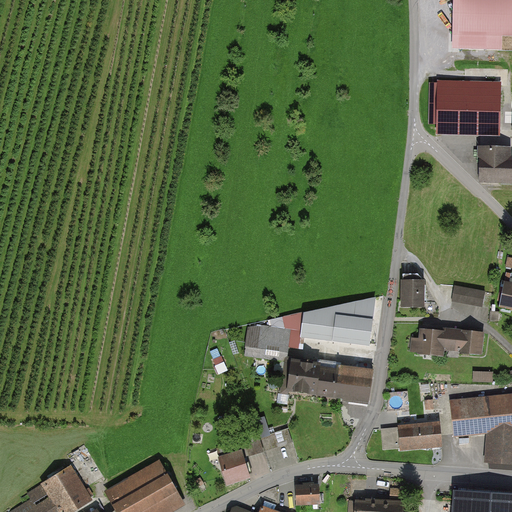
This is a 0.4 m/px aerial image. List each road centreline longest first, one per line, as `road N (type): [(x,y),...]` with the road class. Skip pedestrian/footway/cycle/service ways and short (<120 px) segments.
road 1 (unclassified): [(348,464),(389,352),(415,132)]
road 2 (unclassified): [(348,464),(511,478)]
road 3 (unclassified): [(211,511),(298,471),(348,464)]
road 4 (unclassified): [(511,226),(415,132)]
road 5 (unclassified): [(415,132),(414,0)]
